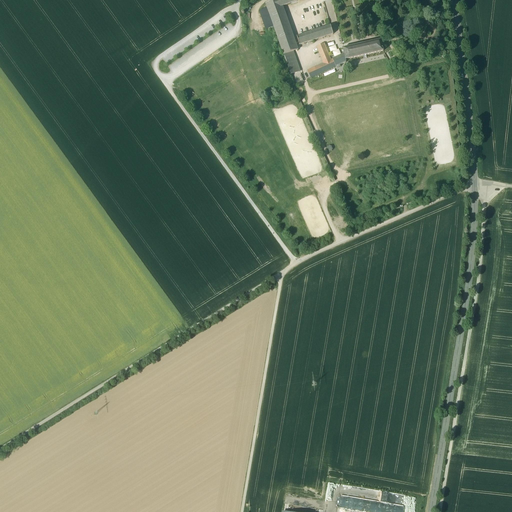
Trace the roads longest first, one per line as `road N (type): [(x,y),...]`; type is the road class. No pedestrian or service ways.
road 1 (track): [(0,451),(296,263),(474,185),(511,185)]
road 2 (tertiary): [(453,0),(473,240),(431,511)]
road 3 (track): [(440,511),(485,182)]
road 4 (track): [(281,272),(241,511)]
road 5 (track): [(296,263),(162,80)]
